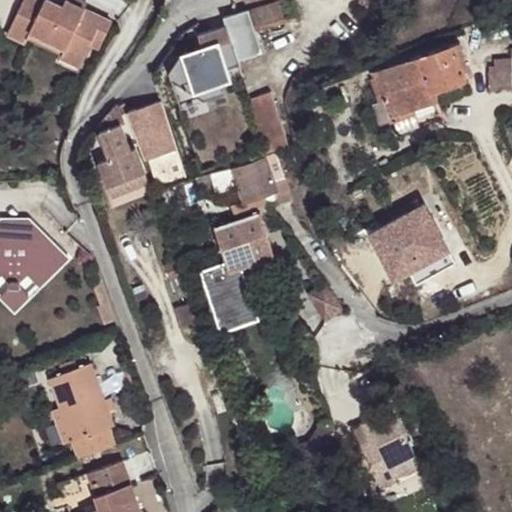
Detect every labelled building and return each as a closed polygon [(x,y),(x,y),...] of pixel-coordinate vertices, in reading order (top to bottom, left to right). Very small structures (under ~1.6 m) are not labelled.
[(110,23),(82,9),(69,3),(65,1),(61,7),(44,0),(21,0),(7,33),(25,42),(27,38),(29,32),(83,57),(89,45),(93,37),(102,40),(110,23)] [(70,0),(69,3),(82,9),(87,1),(83,0),(70,0)] [(223,14),(226,24),(237,63),(261,56),(252,25),(296,13),(292,0),(271,0),(243,8),(223,14)] [(237,63),(226,24),(197,33),(201,47),(178,54),(167,68),(169,76),(182,85),(191,83),(193,88),(219,80),(225,71),(224,67),(237,63)] [(29,32),(27,38),(61,56),(60,60),(79,68),(83,57),(29,32)] [(99,48),(102,40),(93,37),(89,45),(99,48)] [(461,41),(419,55),(378,70),(386,96),(376,99),(382,122),(393,118),(392,114),(413,108),(437,100),(434,91),(468,79),(463,64),(468,63),(461,41)] [(511,52),(495,56),(495,63),(491,64),(492,87),(511,86),(511,52)] [(227,79),(225,71),(219,80),(193,88),(191,83),(182,85),(200,98),(223,92),(227,79)] [(285,149),(269,95),(249,102),(264,154),(285,149)] [(143,160),(176,150),(161,103),(128,114),(143,160)] [(98,125),(101,130),(99,131),(109,157),(98,161),(107,185),(144,171),(135,148),(130,150),(120,125),(124,122),(121,116),(117,107),(116,104),(98,125)] [(124,104),(117,107),(121,116),(128,114),(124,104)] [(413,108),(392,114),(393,118),(395,122),(416,115),(413,108)] [(234,216),(291,195),(276,154),(197,178),(202,192),(215,188),(217,195),(238,189),(242,201),(230,205),(234,216)] [(144,171),(107,185),(111,196),(148,184),(144,171)] [(411,213),(363,253),(396,292),(409,281),(443,252),(411,213)] [(242,268),(274,257),(259,214),(217,228),(229,262),(199,273),(221,330),(258,317),(242,268)] [(73,258),(30,216),(21,228),(8,225),(3,218),(0,220),(0,279),(6,274),(10,280),(22,281),(31,273),(43,286),(73,258)] [(21,228),(30,216),(3,218),(8,225),(21,228)] [(211,237),(208,228),(189,235),(193,247),(204,244),(203,239),(211,237)] [(443,252),(409,281),(419,293),(453,264),(443,252)] [(167,280),(181,275),(176,260),(162,265),(167,280)] [(0,294),(18,312),(43,286),(31,273),(22,281),(10,280),(6,274),(0,279),(0,294)] [(105,278),(96,282),(103,304),(100,305),(107,323),(119,319),(105,278)] [(342,308),(325,281),(310,291),(326,317),(342,308)] [(190,301),(173,307),(179,326),(197,320),(190,301)] [(50,376),(61,405),(73,438),(79,456),(116,443),(110,426),(115,423),(108,404),(103,393),(91,362),(50,376)] [(108,391),(103,393),(108,404),(113,402),(108,391)] [(73,438),(61,405),(53,407),(65,441),(73,438)] [(376,489),(422,467),(397,416),(394,417),(391,411),(368,422),(381,453),(365,459),(376,489)] [(336,420),(326,423),(315,441),(304,445),(308,460),(344,448),(336,420)] [(355,429),(365,459),(381,453),(368,422),(355,429)] [(131,511),(131,510),(144,505),(126,456),(96,467),(105,489),(99,491),(102,501),(89,506),(90,511),(131,511)] [(105,489),(96,467),(91,469),(99,491),(105,489)]
